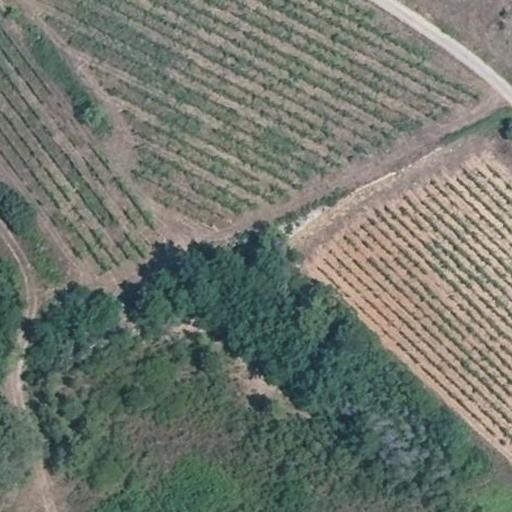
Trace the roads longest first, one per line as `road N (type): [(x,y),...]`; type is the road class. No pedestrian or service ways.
road 1 (track): [(0,224),(27,268),(32,326),(13,363),(56,511)]
road 2 (track): [(511,99),(470,56),(383,0)]
